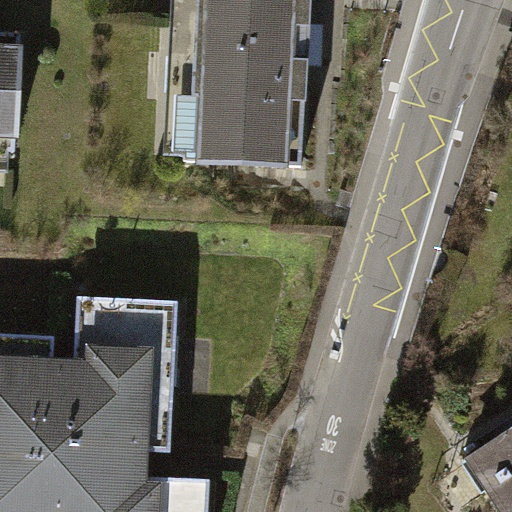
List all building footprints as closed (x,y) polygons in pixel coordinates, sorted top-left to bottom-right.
[(311,0),(198,0),(189,197),(302,202),(311,0)] [(0,57),(29,58),(29,34),(0,33),(0,57)] [(27,65),(0,63),(0,176),(19,178),(27,65)] [(0,372),(0,511),(150,511),(159,357),(76,352),(75,377),(0,372)] [(485,511),(511,511),(511,460),(470,488),(485,511)]
